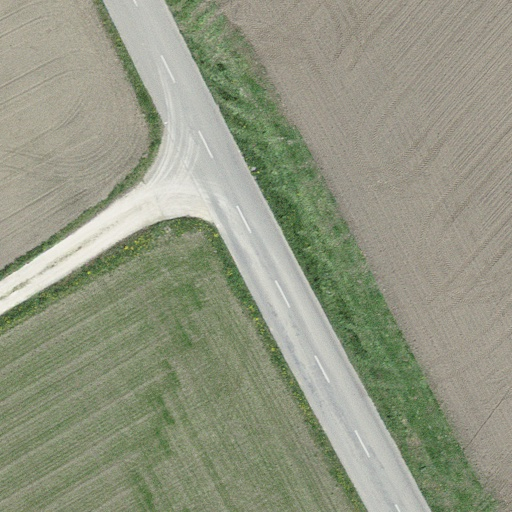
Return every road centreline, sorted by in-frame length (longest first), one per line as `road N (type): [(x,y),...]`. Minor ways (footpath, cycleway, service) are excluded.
road 1 (tertiary): [(130,0),(401,511)]
road 2 (track): [(211,164),(0,291)]
